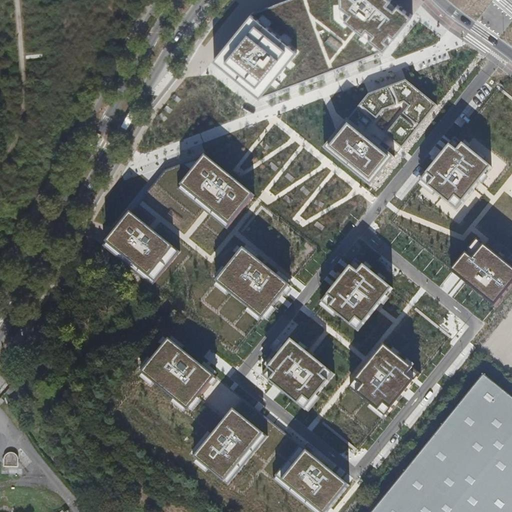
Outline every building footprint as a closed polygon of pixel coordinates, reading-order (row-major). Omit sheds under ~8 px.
[(290,0),(252,14),(217,59),(261,93),(388,49),(414,15),(395,0),(290,0)] [(408,79),(372,93),(326,149),(372,186),(396,157),(366,132),(385,109),(406,101),(411,105),(388,134),(404,147),(439,105),(408,79)] [(493,166),(457,138),(423,180),(459,209),(493,166)] [(208,155),(169,169),(132,215),(108,245),(156,284),(180,254),(213,213),(230,227),(256,194),(208,155)] [(511,265),(479,238),(453,270),(496,306),(511,286),(511,265)] [(295,287),(244,248),(219,281),(267,321),(295,287)] [(394,290),(361,264),(328,303),(362,330),(394,290)] [(219,375),(173,337),(145,371),(191,409),(219,375)] [(336,373),(295,340),(268,373),(309,407),(336,373)] [(426,371),(391,343),(356,387),(390,415),(426,371)] [(511,511),(511,385),(492,369),(372,511),(511,511)] [(303,443),(246,397),(232,415),(198,456),(230,483),(265,441),(289,460),(276,478),(317,511),(327,511),(352,483),(303,443)] [(5,460),(4,467),(19,468),(19,461),(18,458),(16,455),(15,455),(13,454),(10,454),(8,455),(7,456),(5,458),(5,460)]
